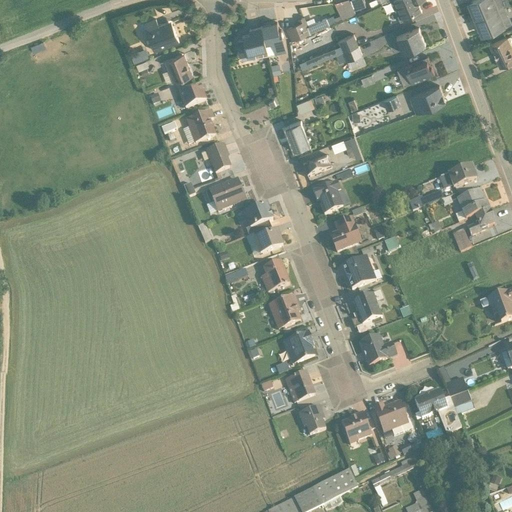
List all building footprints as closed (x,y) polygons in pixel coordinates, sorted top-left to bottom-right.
[(299,19),(287,24),(292,37),(342,16),(355,11),(350,0),(341,0),(336,2),(340,12),(330,16),(329,14),(327,15),(326,14),(316,19),(314,14),(307,17),(305,12),(297,15),(299,19)] [(418,0),(392,0),(400,18),(403,16),(404,17),(423,9),(418,0)] [(505,2),(504,0),(471,0),(472,1),(470,3),(475,15),(505,2)] [(485,31),(511,20),(504,3),(475,15),(480,28),(483,27),(485,31)] [(154,46),(179,37),(171,17),(159,21),(156,15),(144,20),(154,46)] [(277,18),(262,21),(266,40),(273,39),(275,51),(286,48),(281,25),(279,26),(277,18)] [(238,45),(239,52),(241,51),(242,57),(268,51),(262,22),(249,25),(250,29),(243,31),(244,36),(238,37),(240,44),(238,45)] [(397,33),(403,49),(426,40),(419,24),(397,33)] [(363,51),(354,31),(339,37),(347,57),(363,51)] [(490,41),(501,63),(511,57),(511,32),(510,32),(507,33),(490,41)] [(44,39),(31,43),(33,50),(46,45),(44,39)] [(140,49),(129,53),(132,60),(143,56),(140,49)] [(168,81),(193,71),(184,49),(165,56),(169,66),(163,68),(168,81)] [(417,58),(398,66),(404,81),(434,69),(431,62),(428,52),(417,56),(417,58)] [(147,56),(136,60),(139,67),(141,66),(143,73),(149,70),(147,64),(149,63),(147,56)] [(271,62),(273,72),(281,71),(279,60),(271,62)] [(439,82),(409,93),(416,109),(446,98),(439,82)] [(198,83),(176,91),(186,114),(207,106),(198,83)] [(383,97),(387,106),(400,101),(397,91),(383,97)] [(324,98),(322,92),(315,94),(317,100),(324,98)] [(296,100),(300,109),(315,104),(311,95),(296,100)] [(349,98),(352,107),(358,105),(354,96),(349,98)] [(158,99),(150,102),(153,110),(161,107),(158,99)] [(215,124),(211,116),(186,126),(189,133),(183,136),(189,151),(195,149),(217,141),(211,126),(215,124)] [(284,123),(294,148),(310,142),(301,117),(284,123)] [(360,131),(357,123),(352,125),(355,133),(360,131)] [(175,128),(162,133),(164,140),(177,134),(175,128)] [(343,136),(332,140),(335,148),(346,144),(349,153),(355,151),(357,156),(362,154),(355,133),(344,136),(343,136)] [(225,150),(224,150),(206,157),(201,160),(204,167),(210,165),(215,180),(231,173),(228,164),(230,163),(225,150)] [(323,152),(299,161),(308,183),(332,174),(329,165),(323,152)] [(472,172),(439,184),(444,196),(453,193),(454,195),(477,185),(472,172)] [(353,183),(351,177),(340,181),(342,187),(353,183)] [(180,182),(183,189),(190,186),(188,180),(180,182)] [(218,218),(247,207),(238,184),(209,196),(206,198),(210,209),(207,211),(210,220),(217,217),(218,218)] [(337,188),(313,197),(317,207),(319,206),(321,211),(320,212),(324,221),(351,211),(346,196),(342,197),(337,188)] [(184,192),(189,203),(196,200),(191,189),(184,192)] [(455,221),(459,228),(489,216),(487,207),(486,208),(481,195),(457,206),(462,218),(455,221)] [(409,208),(413,217),(443,205),(441,197),(422,205),(421,203),(409,208)] [(450,203),(442,206),(444,213),(453,210),(450,203)] [(247,236),(249,241),(271,233),(270,228),(274,226),(267,210),(244,219),(250,235),(247,236)] [(352,218),(355,224),(365,219),(363,214),(352,218)] [(467,233),(471,242),(488,234),(487,232),(495,229),(489,216),(475,222),(478,229),(467,233)] [(362,249),(353,224),(334,230),(337,238),(329,241),(337,259),(362,249)] [(429,231),(430,237),(433,235),(435,238),(441,236),(438,227),(429,231)] [(206,229),(200,231),(206,247),(212,245),(206,229)] [(260,262),(284,252),(278,236),(273,237),(271,233),(254,240),(246,243),(254,263),(260,261),(260,262)] [(463,235),(452,240),(460,258),(471,253),(463,235)] [(397,243),(387,246),(389,256),(399,254),(397,243)] [(219,260),(221,267),(229,264),(227,257),(219,260)] [(367,262),(342,271),(352,296),(377,286),(382,284),(379,277),(374,279),(367,262)] [(261,283),(268,299),(290,290),(281,267),(263,274),(266,281),(261,283)] [(245,275),(225,283),(228,290),(248,282),(246,275),(245,275)] [(511,309),(511,295),(487,305),(493,322),(498,320),(501,329),(511,325),(511,310),(511,309)] [(380,324),(383,323),(377,309),(384,306),(380,298),(373,301),(353,308),(357,319),(356,320),(357,324),(351,327),(354,334),(357,333),(360,341),(376,335),(374,330),(382,327),(380,324)] [(242,315),(236,301),(231,303),(233,310),(230,312),(233,318),(233,319),(242,315)] [(301,317),(295,301),(268,311),(278,336),(302,327),(299,318),(301,317)] [(480,308),(483,315),(490,313),(487,305),(480,308)] [(315,353),(309,337),(283,348),(292,372),(315,362),(312,354),(315,353)] [(365,364),(369,373),(387,365),(388,366),(398,362),(392,348),(384,351),(380,341),(359,349),(363,359),(364,359),(366,363),(365,364)] [(511,347),(504,350),(507,358),(501,360),(507,375),(511,373),(511,347)] [(251,356),(248,358),(251,365),(259,362),(257,355),(252,357),(251,356)] [(286,369),(276,373),(279,380),(289,376),(286,369)] [(316,401),(307,377),(285,386),(294,410),(316,401)] [(445,390),(450,404),(467,397),(463,384),(445,390)] [(270,387),(262,390),(264,397),(273,394),(270,387)] [(415,407),(422,425),(448,415),(440,397),(437,396),(434,396),(431,395),(428,396),(425,394),(423,398),(420,399),(419,402),(416,404),(415,407)] [(474,416),(467,397),(450,404),(454,414),(455,414),(457,421),(474,416)] [(385,445),(412,434),(409,426),(408,426),(400,407),(385,413),(383,410),(373,413),(385,445)] [(320,412),(299,420),(304,433),(306,433),(310,442),(326,435),(323,426),(325,425),(320,412)] [(372,441),(363,418),(349,423),(350,425),(341,429),(350,451),(359,448),(358,447),(359,446),(372,441)] [(445,426),(447,431),(444,433),(447,440),(461,433),(457,422),(445,426)] [(387,460),(390,465),(400,461),(396,452),(388,456),(389,459),(387,460)] [(412,452),(402,457),(403,460),(413,455),(412,452)] [(373,463),(376,470),(384,467),(381,460),(373,463)] [(416,465),(414,462),(400,468),(402,472),(416,465)] [(419,471),(420,471),(417,465),(371,487),(378,502),(382,511),(387,510),(385,502),(380,492),(392,487),(392,486),(391,485),(419,471)] [(355,471),(351,473),(355,483),(359,481),(355,471)] [(324,510),(340,502),(358,494),(353,484),(349,476),(275,511),(320,511),(323,511),(324,510)] [(430,511),(422,495),(413,499),(416,506),(415,510),(410,511),(430,511)] [(340,502),(324,510),(325,511),(334,511),(343,508),(340,502)]
